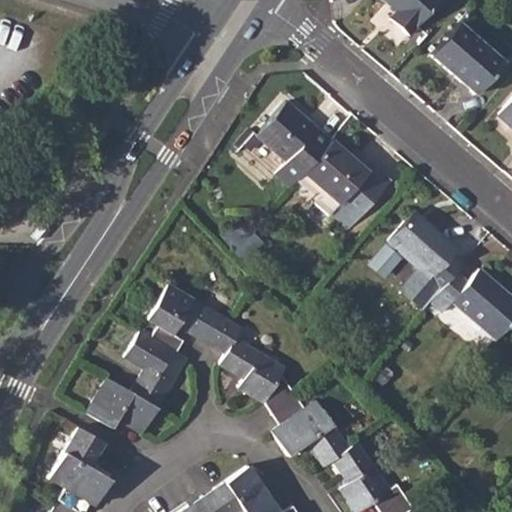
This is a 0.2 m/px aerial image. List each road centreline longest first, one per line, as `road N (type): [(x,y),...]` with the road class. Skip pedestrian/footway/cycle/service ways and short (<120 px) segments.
road 1 (tertiary): [(0,409),(85,256),(224,47)]
road 2 (residential): [(511,206),(323,43),(255,0)]
road 3 (residential): [(315,511),(293,481),(224,439),(194,442),(122,511)]
